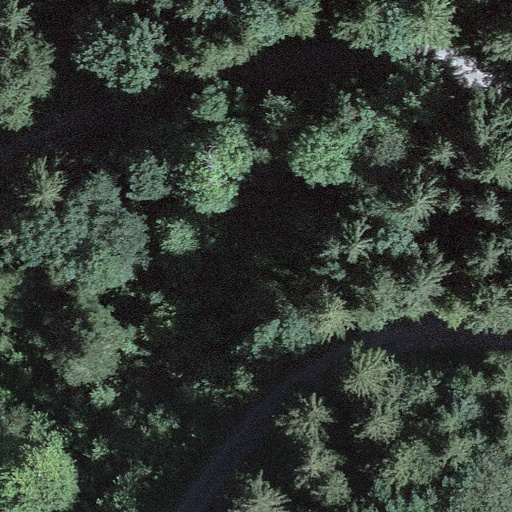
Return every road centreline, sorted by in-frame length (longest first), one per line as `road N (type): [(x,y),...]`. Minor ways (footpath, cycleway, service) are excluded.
road 1 (track): [(511,82),(458,58),(384,48),(320,52),(62,123),(0,149)]
road 2 (track): [(182,511),(264,404),(344,349),(432,326),(511,328)]
